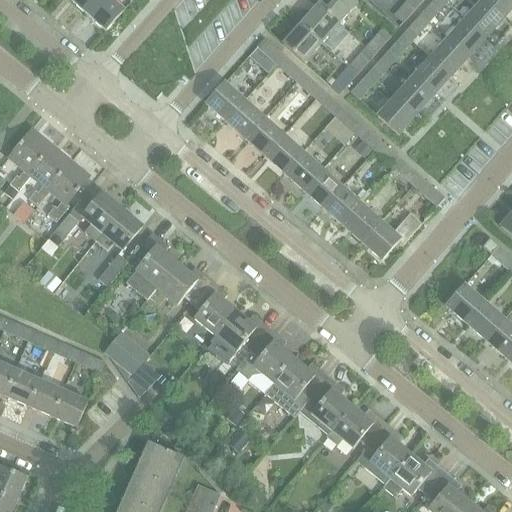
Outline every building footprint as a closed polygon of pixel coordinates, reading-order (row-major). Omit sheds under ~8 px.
[(67,0),(85,16),(99,0),(67,0)] [(105,34),(124,12),(110,0),(99,0),(85,16),(105,34)] [(324,0),(318,7),(340,27),(358,7),(349,0),(324,0)] [(421,5),(415,0),(409,0),(394,18),(403,25),(421,5)] [(434,0),(424,12),(433,20),(450,0),(434,0)] [(491,0),(485,0),(470,17),(490,36),(509,16),(491,0)] [(511,0),(491,0),(509,16),(511,11),(511,0)] [(301,26),(323,46),(340,27),(318,7),(301,26)] [(406,33),(415,41),(433,20),(424,12),(406,33)] [(451,37),(472,56),(490,36),(470,17),(451,37)] [(283,46),(298,60),(305,66),(323,46),(301,26),(283,46)] [(366,50),(374,57),(392,37),(383,30),(366,50)] [(388,53),(397,61),(415,41),(406,33),(388,53)] [(451,37),(433,57),(454,76),(472,56),(451,37)] [(257,49),(272,62),(277,66),(285,58),(265,40),(257,49)] [(374,57),(366,50),(348,69),(357,77),(374,57)] [(370,73),(378,81),(397,61),(388,53),(370,73)] [(433,57),(415,78),(436,96),(454,76),(433,57)] [(296,84),(304,75),(285,58),(277,66),(296,84)] [(357,77),(348,69),(331,89),(339,96),(357,77)] [(378,81),(370,73),(351,94),(360,102),(378,81)] [(316,101),(324,92),(304,75),(296,84),(316,101)] [(397,98),(417,116),(436,96),(415,78),(397,98)] [(244,103),(239,99),(224,85),(206,106),(226,124),(244,103)] [(335,118),(343,109),(324,92),(316,101),(335,118)] [(417,116),(397,98),(378,119),(399,137),(417,116)] [(226,124),(245,141),(264,120),(244,103),(226,124)] [(355,135),(363,126),(343,109),(335,118),(355,135)] [(264,120),(245,141),(264,159),(283,138),(264,120)] [(364,161),(373,151),(374,153),(382,143),(373,135),(363,126),(355,135),(363,143),(355,152),(364,161)] [(4,195),(9,199),(52,147),(32,131),(8,161),(24,174),(19,180),(18,179),(4,195)] [(283,138),(264,159),(284,176),(303,155),(283,138)] [(394,170),(402,161),(382,143),(374,153),(394,170)] [(30,202),(35,206),(70,163),(52,147),(9,199),(13,202),(32,179),(43,189),(38,195),(36,194),(30,202)] [(284,176),(303,193),(322,172),(303,155),(284,176)] [(413,187),(421,178),(402,161),(394,170),(413,187)] [(58,225),(56,223),(69,208),(67,207),(90,179),(70,163),(35,206),(38,209),(50,195),(62,205),(57,211),(56,209),(49,218),(44,225),(42,223),(34,232),(45,241),(58,225)] [(322,172),(303,193),(323,210),(341,189),(322,172)] [(437,209),(445,200),(421,178),(413,187),(437,209)] [(323,210),(342,228),(361,207),(341,189),(323,210)] [(84,233),(96,243),(121,212),(102,196),(82,220),(90,227),(84,233)] [(26,206),(16,218),(25,226),(35,213),(26,206)] [(342,228),(361,245),(380,224),(361,207),(342,228)] [(123,252),(129,244),(142,229),(121,212),(96,243),(107,252),(114,244),(123,252)] [(511,215),(500,229),(511,238),(511,215)] [(58,248),(77,223),(68,216),(48,241),(58,248)] [(403,246),(421,226),(410,216),(393,235),(380,224),(361,245),(381,263),(399,243),(403,246)] [(156,290),(176,265),(164,255),(169,249),(152,235),(133,258),(142,265),(135,273),(156,290)] [(491,256),(498,248),(490,240),(482,249),(491,256)] [(491,256),(506,270),(511,274),(511,273),(511,259),(498,248),(491,256)] [(108,288),(128,264),(119,256),(98,281),(108,288)] [(183,299),(192,306),(211,283),(194,269),(189,276),(176,265),(156,290),(177,307),(183,299)] [(66,294),(74,281),(52,268),(44,282),(66,294)] [(194,321),(215,338),(236,313),(223,303),(228,297),(211,283),(192,306),(201,313),(194,321)] [(446,308),(466,326),(485,305),(464,287),(446,308)] [(466,326),(485,343),(504,322),(485,305),(466,326)] [(227,365),(235,355),(242,347),(250,354),(269,331),(253,317),(248,323),(236,313),(215,338),(217,340),(208,350),(227,365)] [(8,322),(3,333),(27,343),(32,332),(8,322)] [(511,328),(504,322),(485,343),(505,360),(511,352),(511,328)] [(252,378),(261,376),(273,386),(294,361),(281,351),(286,344),(269,331),(250,354),(251,354),(236,373),(248,383),(252,378)] [(32,332),(27,343),(51,354),(56,343),(32,332)] [(114,343),(104,355),(104,356),(110,360),(127,384),(142,365),(149,358),(121,334),(114,343)] [(56,343),(51,354),(75,364),(80,353),(56,343)] [(75,364),(100,375),(105,364),(80,353),(75,364)] [(294,361),(273,386),(265,396),(294,419),(299,414),(328,378),(311,365),(306,371),(294,361)] [(0,365),(0,396),(4,398),(15,372),(0,365)] [(4,398),(28,409),(39,383),(15,372),(4,398)] [(299,414),(328,437),(328,438),(352,409),(340,398),(345,392),(328,378),(299,414)] [(52,419),(63,393),(39,383),(28,409),(52,419)] [(76,430),(87,404),(63,393),(52,419),(76,430)] [(336,448),(341,442),(352,450),(359,443),(367,449),(386,426),(370,413),(365,419),(352,409),(328,438),(328,437),(326,440),(336,448)] [(385,487),(410,456),(398,446),(403,440),(386,426),(367,449),(356,463),(385,487)] [(170,430),(165,435),(173,442),(180,434),(176,430),(170,430)] [(239,431),(226,446),(237,456),(250,441),(239,431)] [(148,444),(135,474),(117,511),(154,511),(178,458),(148,444)] [(417,490),(425,497),(445,474),(428,461),(423,467),(410,456),(385,487),(383,490),(395,500),(402,491),(411,498),(417,490)] [(0,498),(16,505),(26,481),(0,469),(0,498)] [(461,488),(445,474),(425,497),(434,504),(428,511),(462,511),(469,504),(456,494),(461,488)] [(193,500),(215,509),(220,497),(198,488),(193,500)] [(0,511),(12,511),(16,505),(0,498),(0,511)] [(189,511),(213,511),(215,509),(193,500),(187,511),(189,511)]
